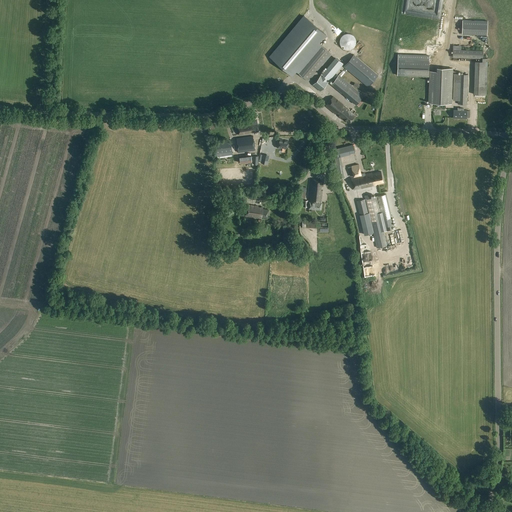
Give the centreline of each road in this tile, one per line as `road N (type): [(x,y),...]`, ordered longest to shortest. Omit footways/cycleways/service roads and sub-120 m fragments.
road 1 (track): [(99,114),(56,282),(63,293),(162,323),(303,335),(353,322),(364,331),(375,401),(461,482),(493,488)]
road 2 (unclassified): [(510,134),(343,127),(294,94),(202,116),(0,107)]
road 3 (tertiary): [(488,511),(498,438),(496,259),(510,134)]
